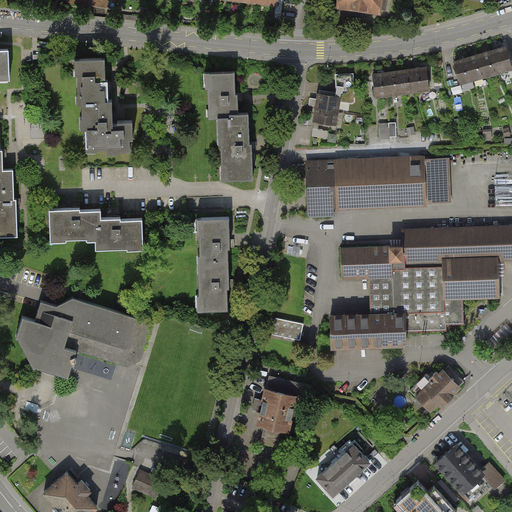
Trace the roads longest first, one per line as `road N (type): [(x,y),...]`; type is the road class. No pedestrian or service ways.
road 1 (residential): [(298,50),(270,224),(205,511)]
road 2 (secondary): [(298,50),(0,21)]
road 3 (residential): [(346,511),(511,361)]
road 4 (secondary): [(511,18),(408,44),(298,50)]
